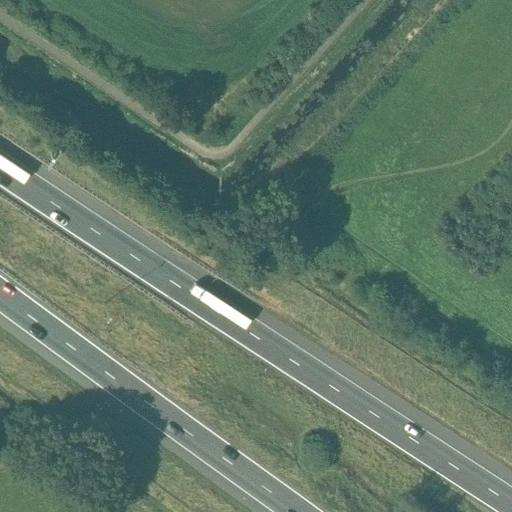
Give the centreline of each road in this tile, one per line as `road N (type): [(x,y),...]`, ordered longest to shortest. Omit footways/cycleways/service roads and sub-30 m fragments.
road 1 (motorway): [(511,507),(0,173)]
road 2 (motorway): [(0,297),(290,511)]
